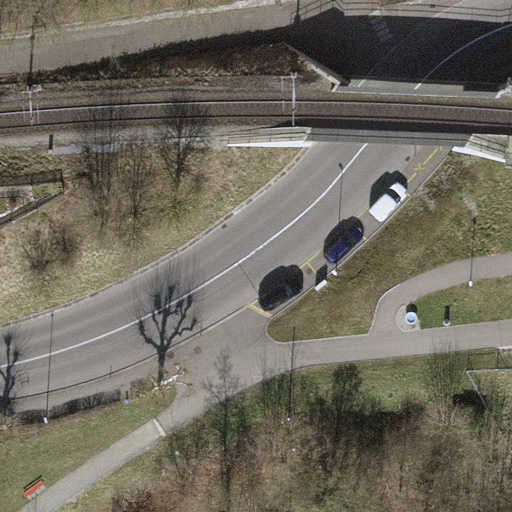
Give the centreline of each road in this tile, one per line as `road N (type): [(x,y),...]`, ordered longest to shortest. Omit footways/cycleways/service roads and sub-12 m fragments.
road 1 (tertiary): [(511,23),(448,54),(295,218),(188,288),(65,351),(0,363)]
road 2 (track): [(448,54),(289,33),(0,64)]
